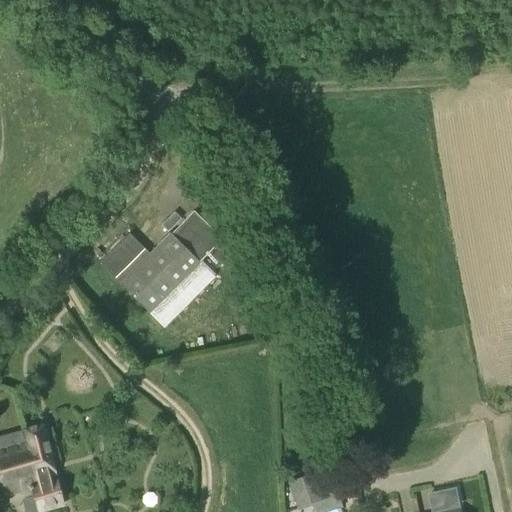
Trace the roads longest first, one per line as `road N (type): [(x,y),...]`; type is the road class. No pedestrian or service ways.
road 1 (track): [(170,127),(222,164),(350,484),(422,477),(451,462),(481,425),(511,420)]
road 2 (unclassified): [(136,197),(170,127),(145,82),(57,17)]
road 3 (track): [(0,312),(136,197)]
